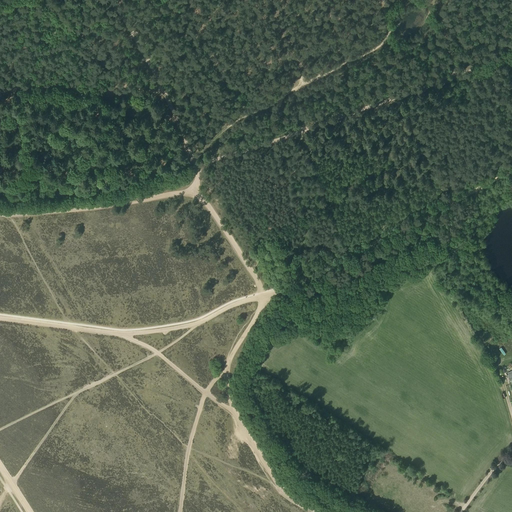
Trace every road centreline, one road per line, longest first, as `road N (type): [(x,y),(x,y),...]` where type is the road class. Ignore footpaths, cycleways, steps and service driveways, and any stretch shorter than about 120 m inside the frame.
road 1 (track): [(108,0),(170,99),(198,172),(280,289)]
road 2 (track): [(199,167),(511,53)]
road 3 (track): [(0,212),(192,193),(263,295)]
road 4 (track): [(263,295),(511,171)]
road 5 (track): [(0,430),(172,344),(205,315)]
road 6 (track): [(8,0),(29,195)]
road 7 (track): [(69,2),(114,187)]
road 8 (track): [(195,0),(220,58),(260,60),(286,50),(298,53),(311,80)]
road 9 (track): [(29,195),(114,187),(196,160)]
road 10 (track): [(0,87),(162,84)]
road 11 (track): [(228,360),(202,400),(180,511)]
road 12 (track): [(122,334),(188,325),(263,295)]
road 13 (track): [(122,334),(237,416)]
road 14 (track): [(237,416),(287,496),(319,511)]
road 15 (track): [(0,318),(122,334)]
